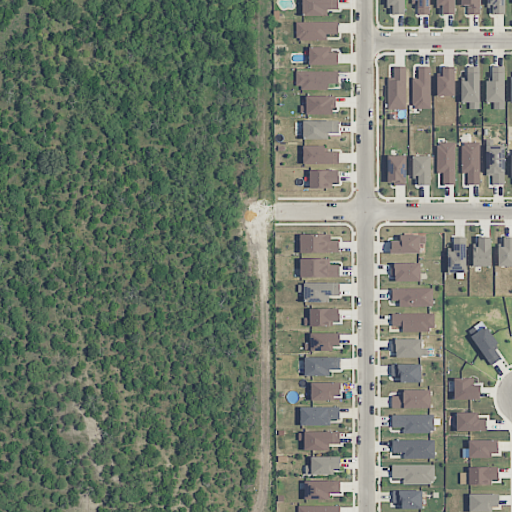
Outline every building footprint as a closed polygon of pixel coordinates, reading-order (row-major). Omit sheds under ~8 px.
[(327,10),(338,10),(337,0),(302,0),(303,16),(327,16),(327,10)] [(404,14),(404,0),(387,0),(388,14),(404,14)] [(410,0),(411,4),(417,4),(417,15),(430,14),(429,0),(410,0)] [(454,0),(437,0),(438,14),(454,14),(454,0)] [(479,0),(461,0),(461,5),(467,5),(467,14),(479,14),(479,0)] [(504,0),(486,0),(487,7),(492,7),(492,14),(505,14),(504,0)] [(338,22),(296,22),(296,40),(327,40),(327,34),(338,34),(338,22)] [(309,65),(338,65),(338,53),(329,53),(329,47),(309,47),(309,65)] [(406,66),(394,66),(394,80),(388,80),(387,109),(405,109),(406,66)] [(431,67),(418,66),(418,78),(413,78),(412,108),(430,109),(431,67)] [(455,96),(454,66),(442,67),(442,76),(437,76),(437,96),(455,96)] [(480,67),(467,66),(467,81),(461,81),(461,102),(469,102),(469,109),(479,109),(480,67)] [(295,72),(296,88),(328,88),(328,84),(338,84),(338,71),(295,72)] [(504,102),(504,72),(491,72),(492,81),(485,81),(486,103),(504,102)] [(335,114),(335,96),(306,96),(306,105),(301,105),(301,114),(335,114)] [(339,121),(304,121),(303,139),(328,139),(328,133),(339,133),(339,121)] [(455,143),(436,142),(436,173),(442,173),(442,184),(455,185),(455,143)] [(479,142),(461,143),(461,173),(467,173),(467,185),(480,184),(479,142)] [(303,164),(339,164),(339,151),(325,151),(325,146),(303,145),(303,164)] [(505,184),(504,145),(485,145),(486,174),(491,174),(492,185),(505,184)] [(387,184),(406,184),(406,155),(388,155),(387,184)] [(430,156),(414,156),(414,185),(430,185),(430,156)] [(338,170),(310,170),(310,187),(338,186),(338,170)] [(331,234),(300,234),(300,253),(339,253),(339,240),(331,240),(331,234)] [(419,237),(391,236),(391,253),(419,254),(419,237)] [(453,252),(448,252),(447,272),(465,273),(466,237),(453,237),(453,252)] [(511,266),(511,237),(503,237),(503,246),(498,246),(497,266),(511,266)] [(473,266),(490,267),(491,238),(478,238),(477,247),(473,247),(473,266)] [(300,277),(339,278),(339,264),(330,264),(330,259),(301,258),(300,277)] [(420,263),(392,263),(392,282),(420,281),(420,263)] [(432,288),(391,289),(392,307),(432,306),(432,288)] [(339,309),(310,308),(310,317),(304,317),(304,324),(339,325),(339,309)] [(434,314),(392,314),(392,326),(402,326),(402,331),(434,331),(434,314)] [(474,327),(477,332),(470,337),(491,365),(502,358),(493,347),(498,343),(481,321),(474,327)] [(339,350),(339,333),(310,333),(310,349),(339,350)] [(422,339),(393,339),(393,357),(427,357),(427,348),(422,348),(422,339)] [(340,357),(305,356),(304,375),(329,376),(329,371),(340,371),(340,357)] [(421,382),(421,364),(391,364),(391,377),(400,377),(401,383),(421,382)] [(470,378),(454,378),(454,400),(480,399),(480,384),(470,384),(470,378)] [(340,383),(311,382),(310,399),(340,399),(340,383)] [(430,389),(400,390),(401,396),(392,396),(392,409),(431,408),(430,389)] [(340,420),(339,406),(300,407),(301,426),(330,425),(330,420),(340,420)] [(486,431),(486,419),(477,419),(477,413),(456,413),(456,431),(486,431)] [(433,414),(392,415),(392,427),(403,427),(403,433),(433,433),(433,414)] [(339,431),(298,432),(299,441),(304,441),(304,450),(329,450),(329,446),(340,446),(339,431)] [(434,440),(392,440),(392,453),(404,453),(404,459),(434,458),(434,440)] [(498,440),(469,440),(469,457),(497,457),(498,440)] [(340,457),(310,456),(310,465),(305,465),(305,473),(340,473),(340,457)] [(434,465),(392,465),(392,477),(403,478),(403,484),(434,484),(434,465)] [(497,483),(497,467),(469,467),(469,484),(497,483)] [(330,499),(329,493),(340,493),(340,480),(305,481),(305,500),(330,499)] [(422,490),(393,491),(393,504),(401,504),(401,509),(422,509),(422,490)] [(469,511),(498,511),(498,494),(469,494),(469,511)]
